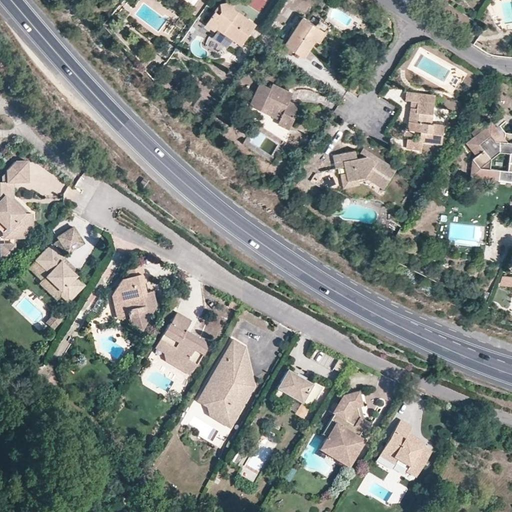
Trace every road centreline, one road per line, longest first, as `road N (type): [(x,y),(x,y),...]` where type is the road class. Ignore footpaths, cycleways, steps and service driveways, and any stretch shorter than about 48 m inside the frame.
road 1 (primary): [(13,0),(108,110),(210,205),(304,272),(415,335)]
road 2 (residential): [(511,418),(353,352),(213,276)]
road 3 (residential): [(144,213),(110,200),(103,210),(113,226),(213,276)]
road 4 (residential): [(511,66),(485,62),(390,0)]
